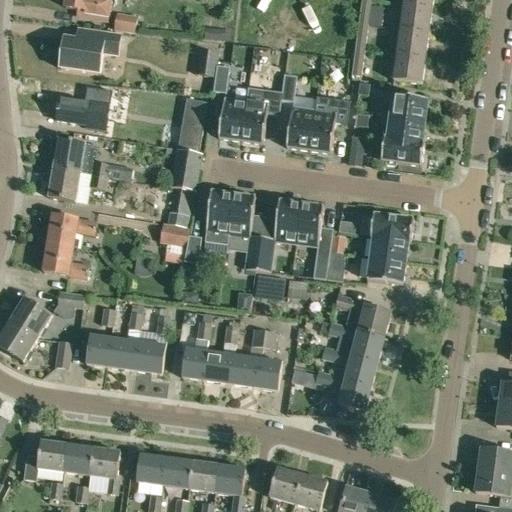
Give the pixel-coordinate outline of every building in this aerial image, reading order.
[(67,0),(66,9),(79,11),(98,14),(97,21),(108,23),(112,1),(102,0),(67,0)] [(405,0),(404,7),(433,11),(434,0),(405,0)] [(359,27),(369,28),(372,3),(363,2),(359,27)] [(433,11),(404,7),(401,32),(430,36),(433,11)] [(139,26),(137,26),(138,19),(118,15),(115,33),(135,36),(136,33),(138,33),(139,26)] [(359,27),(356,52),(365,54),(369,28),(359,27)] [(226,31),(226,30),(206,29),(205,42),(225,44),(225,43),(230,43),(231,32),(226,31)] [(430,36),(401,32),(398,57),(426,61),(430,36)] [(119,57),(122,36),(104,33),(102,45),(65,39),(61,70),(100,76),(104,55),(119,57)] [(365,54),(356,52),(352,77),(362,78),(365,54)] [(201,53),(197,77),(215,80),(219,56),(201,53)] [(423,87),(426,61),(398,57),(394,83),(423,87)] [(215,94),(228,95),(231,70),(219,68),(215,94)] [(283,103),(295,104),(298,79),(286,78),(283,103)] [(359,97),(369,98),(371,87),(361,86),(359,97)] [(99,118),(103,97),(87,94),(86,104),(59,100),(56,122),(88,127),(89,117),(99,118)] [(315,113),(310,153),(332,156),(338,116),(328,115),(330,99),(317,98),(315,113)] [(394,98),(391,119),(426,124),(429,103),(394,98)] [(209,104),(189,101),(185,124),(205,127),(209,104)] [(248,104),(226,101),(221,141),(243,144),(248,104)] [(265,147),(270,107),(248,104),(243,144),(265,147)] [(310,153),(315,113),(294,110),(288,150),(310,153)] [(390,128),(388,141),(423,146),(426,124),(391,119),(384,118),(383,127),(390,128)] [(367,142),(352,140),(349,169),(364,170),(367,142)] [(388,141),(378,140),(376,148),(384,150),(382,163),(387,164),(387,167),(397,169),(397,165),(423,169),(426,146),(423,146),(388,141)] [(98,164),(100,148),(60,141),(55,170),(110,179),(111,167),(98,164)] [(124,148),(126,167),(137,165),(135,147),(124,148)] [(156,153),(156,167),(169,167),(169,153),(156,153)] [(177,185),(176,191),(195,193),(198,169),(200,155),(186,153),(184,167),(178,166),(175,185),(177,185)] [(89,206),(91,190),(107,193),(110,179),(55,170),(50,199),(89,206)] [(173,196),(168,226),(191,230),(197,194),(195,193),(176,191),(175,196),(173,196)] [(213,194),(206,244),(228,247),(235,197),(213,194)] [(228,247),(227,253),(248,256),(249,256),(257,200),(235,197),(228,247)] [(303,207),(281,203),(275,242),(275,243),(277,244),(297,246),(303,207)] [(511,221),(511,205),(504,204),(502,220),(511,221)] [(304,207),(298,247),(320,250),(325,210),(304,207)] [(374,241),(409,246),(409,245),(412,245),(415,222),(390,219),(390,215),(380,214),(380,218),(375,217),(372,240),(374,240),(374,241)] [(95,237),(97,224),(54,217),(49,246),(75,250),(77,234),(95,237)] [(188,250),(191,230),(168,226),(163,225),(161,245),(188,250)] [(199,266),(203,240),(191,239),(187,264),(199,266)] [(248,256),(246,272),(259,274),(264,240),(252,239),(249,256),(248,256)] [(334,239),(332,254),(342,256),(344,240),(334,239)] [(275,242),(264,240),(259,274),(272,276),(277,244),(275,243),(275,242)] [(371,261),(407,265),(409,246),(374,241),(371,261)] [(72,265),(75,250),(49,246),(44,274),(87,280),(89,267),(72,265)] [(331,257),(318,256),(315,281),(327,282),(329,271),(331,257)] [(407,265),(371,261),(368,283),(404,288),(407,265)] [(327,282),(338,284),(339,272),(329,271),(327,282)] [(284,303),(287,281),(258,277),(255,299),(284,303)] [(84,310),(85,298),(60,295),(59,307),(84,310)] [(336,309),(350,313),(345,329),(348,330),(385,339),(391,315),(366,308),(367,305),(339,298),(336,309)] [(53,317),(25,300),(11,323),(38,340),(53,317)] [(145,308),(133,307),(128,343),(117,342),(113,370),(138,373),(142,345),(140,345),(141,333),(142,333),(145,316),(144,316),(145,308)] [(115,329),(117,313),(105,311),(102,327),(115,329)] [(170,337),(172,320),(160,319),(157,335),(170,337)] [(38,340),(11,323),(0,340),(0,348),(24,364),(38,340)] [(200,324),(198,342),(210,343),(213,326),(200,324)] [(331,327),(329,336),(345,341),(344,341),(341,353),(341,354),(379,363),(385,339),(348,330),(345,329),(332,325),(331,327)] [(238,347),(240,330),(227,328),(225,345),(238,347)] [(255,332),(252,348),(264,350),(267,334),(255,332)] [(278,335),(267,334),(264,350),(276,352),(278,335)] [(113,370),(117,342),(92,338),(88,366),(113,370)] [(69,371),(73,346),(60,344),(57,369),(69,371)] [(142,345),(138,373),(163,376),(167,348),(142,345)] [(326,349),(323,361),(350,369),(347,381),(372,388),(379,363),(341,354),(341,353),(326,349)] [(187,352),(183,379),(204,382),(207,354),(187,352)] [(204,382),(231,386),(235,358),(207,354),(204,382)] [(231,386),(256,389),(259,390),(262,362),(235,358),(231,386)] [(262,362),(259,390),(279,392),(283,364),(262,362)] [(292,384),(300,386),(303,373),(295,371),(292,384)] [(316,386),(344,393),(341,406),(366,412),(372,388),(347,381),(319,373),(316,386)] [(504,385),(501,407),(511,408),(511,373),(510,373),(509,385),(504,385)] [(511,408),(501,407),(498,429),(511,430),(511,408)] [(0,443),(8,422),(0,418),(0,443)] [(65,474),(69,447),(42,443),(40,459),(29,458),(26,481),(37,483),(39,470),(65,474)] [(91,478),(95,451),(69,447),(65,474),(91,478)] [(95,451),(91,478),(110,480),(108,495),(119,497),(121,482),(118,481),(122,454),(95,451)] [(511,454),(483,451),(481,472),(511,476),(511,454)] [(138,484),(164,488),(168,461),(141,457),(138,484)] [(191,491),(194,464),(168,461),(164,488),(191,491)] [(194,464),(191,491),(217,495),(220,468),(194,464)] [(233,511),(244,511),(246,499),(243,499),(247,471),(220,468),(217,495),(236,497),(233,511)] [(296,505),(304,477),(278,470),(271,498),(296,505)] [(511,476),(481,472),(477,494),(511,499),(511,476)] [(304,477),(296,505),(319,511),(321,511),(329,484),(304,477)] [(62,502),(64,486),(52,484),(50,501),(62,502)] [(91,490),(90,490),(78,488),(77,504),(88,506),(91,490)] [(368,511),(372,496),(348,489),(341,511),(368,511)] [(394,511),(397,502),(372,496),(368,511),(394,511)] [(161,511),(163,500),(151,498),(149,511),(161,511)] [(188,511),(189,504),(177,502),(176,511),(188,511)]
